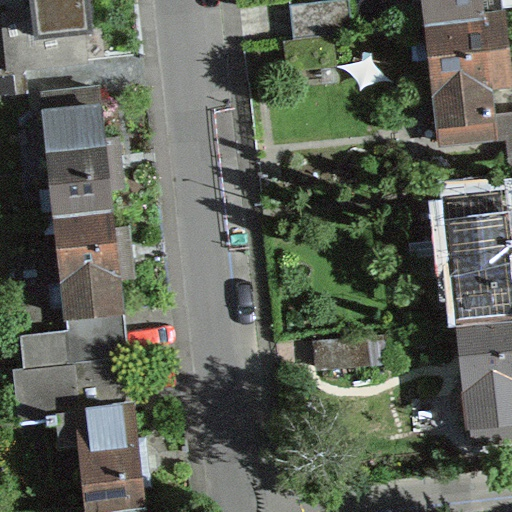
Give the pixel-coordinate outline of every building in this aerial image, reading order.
[(8,67),(24,66),(88,59),(85,29),(91,28),(89,10),(88,0),(32,0),(33,7),(1,11),(8,67)] [(353,29),(349,0),(314,0),(290,3),(293,36),(353,29)] [(411,0),(414,23),(427,21),(503,13),(501,0),(411,0)] [(507,51),(503,13),(427,21),(430,45),(438,123),(439,123),(441,141),(495,135),(493,117),(490,82),(498,82),(496,68),(508,66),(506,52),(507,51)] [(0,98),(28,96),(24,66),(8,67),(0,68),(0,98)] [(97,87),(43,93),(56,213),(111,207),(108,185),(116,184),(113,151),(111,139),(103,139),(97,87)] [(452,241),(460,319),(511,313),(511,245),(507,246),(500,194),(448,200),(452,241)] [(121,228),(113,229),(111,207),(56,213),(69,329),(21,334),(25,366),(127,355),(118,274),(126,273),(123,246),(121,228)] [(511,313),(460,319),(464,356),(474,439),(511,434),(511,313)] [(127,355),(25,366),(13,367),(19,419),(47,416),(47,421),(57,420),(60,445),(81,442),(88,511),(143,505),(141,483),(149,482),(146,458),(144,437),(136,438),(127,355)]
